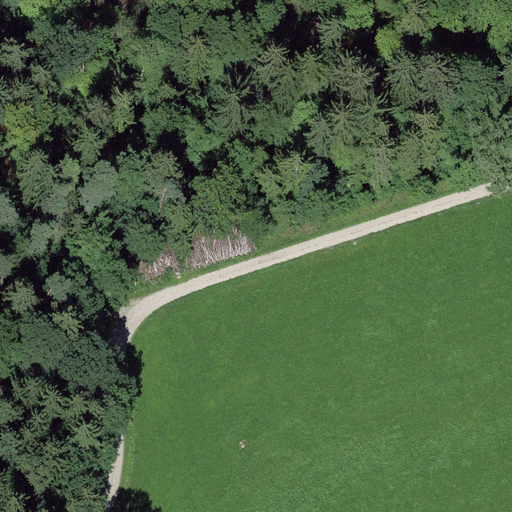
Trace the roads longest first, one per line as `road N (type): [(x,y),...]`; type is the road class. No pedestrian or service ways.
road 1 (track): [(103,511),(118,464),(119,373),(146,312),(197,282),(511,191)]
road 2 (track): [(0,231),(45,262),(129,345)]
